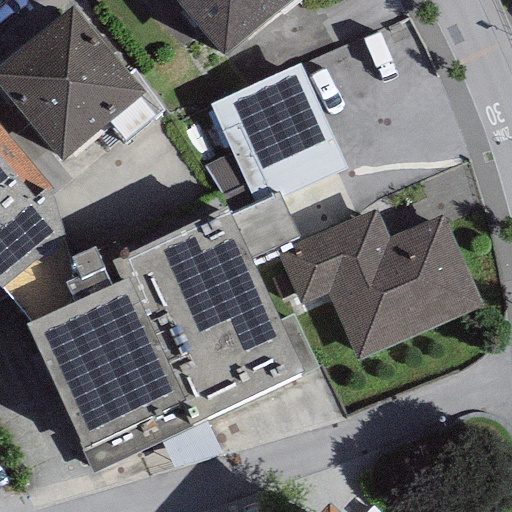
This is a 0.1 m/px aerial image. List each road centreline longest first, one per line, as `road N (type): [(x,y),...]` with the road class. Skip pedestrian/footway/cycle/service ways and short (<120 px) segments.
road 1 (residential): [(112,511),(511,390)]
road 2 (residential): [(454,0),(511,149)]
